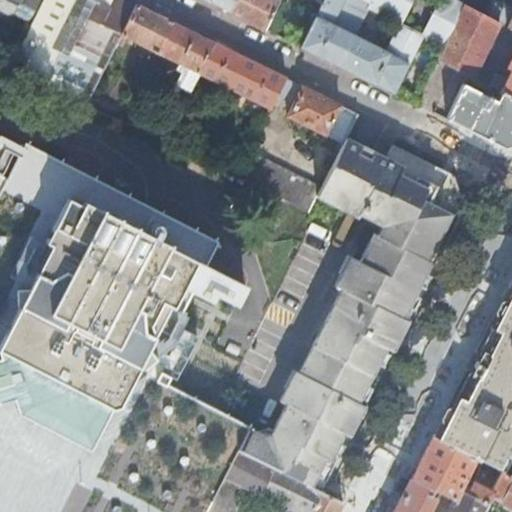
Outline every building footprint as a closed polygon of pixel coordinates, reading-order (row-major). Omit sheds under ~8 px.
[(38,0),(0,0),(0,15),(7,18),(14,15),(25,21),(34,13),(38,0)] [(44,0),(10,69),(87,108),(119,37),(134,7),(120,0),(44,0)] [(201,0),(228,13),(234,0),(201,0)] [(276,0),(234,0),(228,13),(263,31),(278,1),(276,0)] [(321,0),(320,4),(298,48),(328,63),(371,85),(393,96),(421,37),(399,26),(411,0),(321,0)] [(439,0),(421,37),(442,47),(462,6),(452,1),(449,0),(439,0)] [(452,0),(452,1),(462,6),(511,31),(511,10),(494,1),(490,8),(473,0),(452,0)] [(511,31),(462,6),(442,47),(435,61),(471,79),(493,34),(511,43),(511,31)] [(175,89),(191,97),(195,75),(210,45),(188,33),(150,15),(134,7),(119,37),(178,67),(174,74),(181,77),(175,89)] [(272,100),(282,80),(244,61),(227,53),(210,45),(195,75),(267,111),(272,100)] [(500,93),(511,99),(511,59),(507,69),(511,71),(506,81),(494,75),(488,87),(500,93)] [(272,100),(288,109),(298,89),(282,80),(272,100)] [(462,86),(445,121),(464,131),(499,148),(502,150),(511,146),(511,99),(500,93),(496,103),(462,86)] [(342,142),(354,117),(324,101),(298,89),(288,109),(283,118),(323,137),(325,135),(341,144),(342,142)] [(0,174),(9,179),(0,196),(0,511),(206,511),(237,453),(249,432),(249,431),(144,378),(192,284),(233,305),(242,288),(200,267),(211,244),(0,137),(0,174)] [(440,191),(382,162),(370,156),(354,148),(342,142),(341,144),(330,166),(444,220),(448,209),(440,191)] [(363,380),(309,489),(320,494),(333,467),(345,442),(353,427),(405,325),(434,268),(461,214),(449,178),(388,148),(382,162),(440,191),(448,209),(444,220),(363,380)] [(314,197),(318,190),(246,154),(234,178),(306,214),(314,197)] [(363,380),(444,220),(330,166),(318,190),(314,197),(355,217),(357,214),(382,226),(376,237),(373,235),(358,264),(355,262),(297,377),(283,404),(287,405),(272,435),(264,440),(249,432),(237,453),(309,489),(363,380)] [(511,301),(511,289),(507,286),(430,439),(441,444),(462,399),(470,403),(481,381),(497,350),(505,335),(497,331),(511,301)] [(462,399),(441,444),(499,473),(506,455),(510,456),(511,452),(511,301),(497,331),(505,335),(497,350),(481,381),(470,403),(462,399)] [(393,511),(429,511),(436,500),(431,497),(434,491),(452,501),(446,511),(483,511),(491,498),(511,509),(511,479),(499,473),(441,444),(430,439),(419,461),(403,492),(393,511)] [(320,494),(309,489),(237,453),(213,500),(207,511),(234,511),(247,490),(261,498),(263,494),(289,508),(286,511),(338,511),(342,506),(320,494)]
